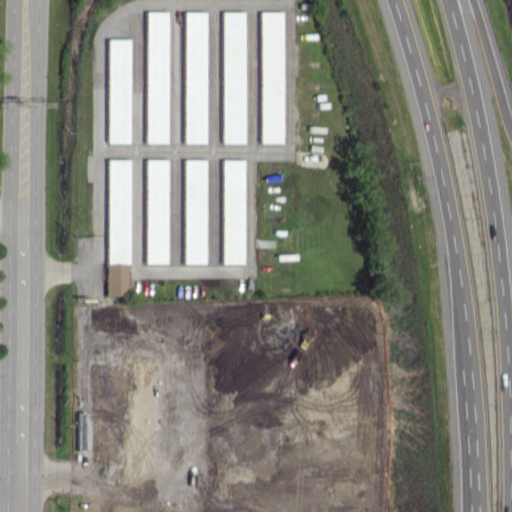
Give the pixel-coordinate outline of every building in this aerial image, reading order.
[(167,11),(145,11),(144,143),(166,143),(167,11)] [(204,143),(205,11),(183,11),(182,143),(204,143)] [(220,143),(243,143),(243,12),(221,11),(220,143)] [(259,143),(281,143),(281,12),(259,11),(259,143)] [(128,38),(105,38),(106,143),(128,143),(128,38)] [(127,159),(105,159),(104,297),(126,297),(127,159)] [(181,160),(182,264),(204,264),(204,159),(181,160)] [(242,159),(221,159),(220,264),(242,264),(242,159)] [(166,160),(144,160),(143,263),(165,264),(166,160)]
